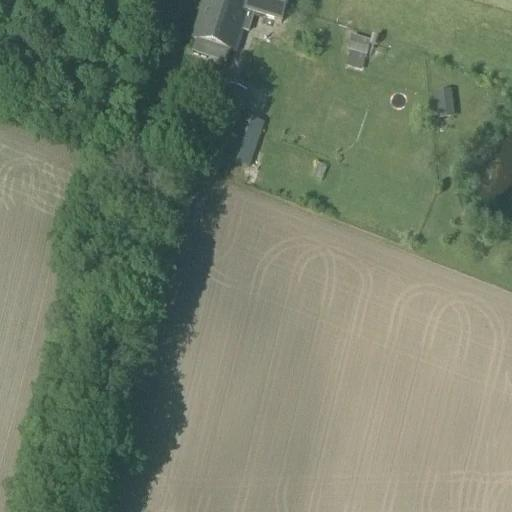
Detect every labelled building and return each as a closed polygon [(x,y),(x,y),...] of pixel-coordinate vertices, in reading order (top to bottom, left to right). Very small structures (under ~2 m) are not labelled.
[(250,0),(247,9),(237,6),(219,0),(205,0),(193,39),(234,52),(241,31),(248,33),(253,15),(281,24),(288,0),(250,0)] [(362,72),(371,42),(351,36),(346,52),(349,53),(345,67),(362,72)] [(239,115),(247,91),(225,84),(218,108),(214,107),(196,165),(221,173),(239,115)] [(451,93),(437,95),(439,109),(453,107),(451,93)] [(249,170),(264,124),(240,116),(225,162),(249,170)]
